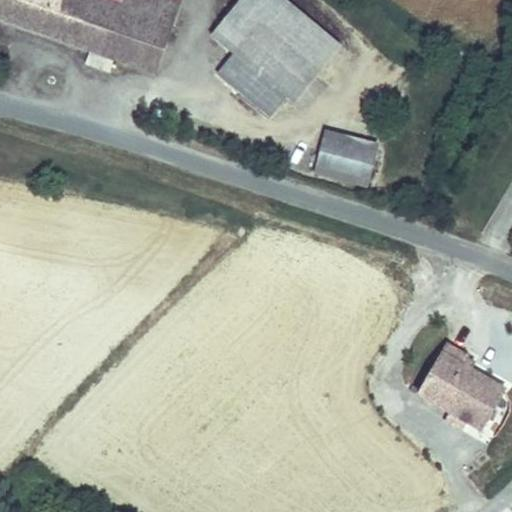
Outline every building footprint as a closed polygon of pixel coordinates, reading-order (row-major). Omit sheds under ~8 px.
[(0,0),(0,13),(89,41),(83,62),(108,70),(115,49),(100,44),(113,0),(130,0),(172,13),(175,0),(0,0)] [(156,62),(172,13),(130,0),(113,0),(100,44),(115,49),(156,62)] [(225,45),(275,86),(287,95),(337,33),(296,0),(222,0),(202,25),(225,45)] [(262,102),(275,86),(225,45),(212,61),(262,102)] [(362,181),(374,142),(317,126),(305,164),(362,181)] [(442,342),(437,351),(466,367),(470,360),(461,355),(462,354),(442,342)] [(414,390),(477,426),(500,386),(466,367),(437,351),(414,390)]
